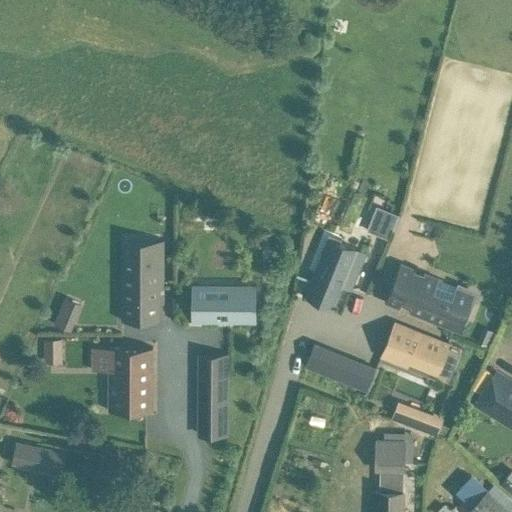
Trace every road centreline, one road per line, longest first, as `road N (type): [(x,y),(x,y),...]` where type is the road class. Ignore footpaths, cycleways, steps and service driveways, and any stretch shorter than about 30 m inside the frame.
road 1 (residential): [(357,335),(303,316),(242,511)]
road 2 (residential): [(183,511),(194,470),(177,428),(180,340)]
